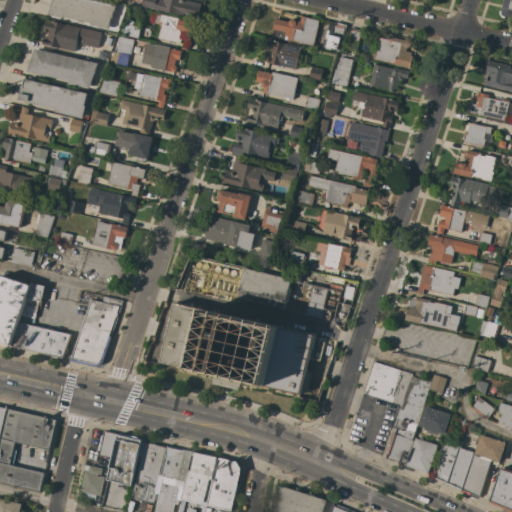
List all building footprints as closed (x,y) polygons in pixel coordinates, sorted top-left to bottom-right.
[(114,12),(112,18),(111,18),(109,29),(90,25),(91,23),(64,17),(63,18),(49,14),(50,9),(51,9),(53,0),(92,0),(116,5),(114,12)] [(183,13),(183,16),(142,6),(142,0),(185,0),(201,4),(198,17),(183,13)] [(505,17),(505,18),(504,18),(502,17),(501,16),(501,15),(500,14),(500,12),(500,11),(502,11),(504,0),(511,0),(511,17),(505,17)] [(158,38),(161,23),(159,23),(159,24),(151,22),(153,12),(179,18),(179,20),(194,23),(190,37),(188,45),(186,50),(181,49),(183,43),(184,44),(186,32),(184,31),(181,43),(158,38)] [(301,16),(308,17),(307,18),(319,20),(319,22),(321,22),(320,25),(318,25),(313,45),(302,43),(303,42),(298,42),(297,43),(284,40),(285,32),(273,30),(275,19),(288,22),(289,21),(291,20),(292,19),(294,20),(295,20),(296,21),(300,21),(301,16)] [(98,48),(81,44),(82,42),(77,41),(75,52),(42,44),(43,38),(47,39),(48,32),(44,31),(46,20),(101,33),(98,48)] [(334,24),(345,26),(342,38),(339,37),(337,50),(326,48),(329,35),(331,35),(332,34),(327,33),(329,25),(334,26),(334,24)] [(138,38),(129,36),(131,25),(140,27),(138,38)] [(349,39),(351,29),(353,29),(353,28),(360,30),(361,31),(357,49),(352,48),(351,51),(347,49),(349,40),(349,39)] [(107,36),(113,38),(110,46),(104,43),(107,36)] [(130,56),(129,56),(127,66),(109,63),(111,56),(116,57),(117,53),(116,53),(120,37),(134,40),(130,56)] [(410,69),(408,69),(408,68),(394,64),(375,59),(376,55),(373,54),(374,51),(376,52),(378,43),(376,43),(377,39),(379,40),(380,38),(390,40),(390,37),(409,41),(411,43),(410,46),(408,48),(407,48),(406,51),(412,52),(411,55),(413,56),(410,69)] [(301,47),(299,55),(302,55),(301,62),(297,61),(296,69),(267,63),(265,61),(266,58),(268,57),(270,57),(271,53),(265,52),(268,40),(301,47)] [(179,60),(176,59),(174,66),(175,66),(177,68),(176,71),(174,72),(165,70),(165,71),(151,68),(152,66),(141,63),(146,43),(156,45),(156,44),(170,48),(181,51),(179,60)] [(89,89),(68,84),(69,81),(27,71),(35,49),(98,63),(89,89)] [(347,87),(331,83),(335,69),(337,69),(341,57),(353,60),(347,87)] [(511,91),(485,85),(488,74),(485,74),(488,61),(510,66),(510,68),(511,68),(511,91)] [(366,70),(363,65),(368,62),(371,66),(366,70)] [(396,91),(370,85),(372,75),(370,75),(371,70),(373,71),(375,63),(409,71),(407,78),(403,77),(404,79),(400,81),(399,80),(396,91)] [(320,81),(309,78),(311,67),(323,69),(320,81)] [(293,99),(262,93),(263,87),(262,87),(261,86),(261,84),(261,83),(255,82),(258,70),(262,71),(263,70),(266,70),(267,71),(268,73),(272,74),(272,72),(297,78),(293,99)] [(172,79),(169,92),(165,91),(164,95),(166,95),(163,108),(157,107),(159,100),(158,100),(158,102),(154,101),(154,99),(152,99),(152,98),(147,97),(147,99),(142,98),(143,96),(139,95),(140,91),(136,90),(136,89),(134,88),(134,86),(131,85),(132,80),(126,78),(128,71),(143,75),(144,74),(159,77),(170,79),(171,78),(172,79)] [(117,97),(99,93),(104,78),(121,81),(117,97)] [(85,106),(86,106),(83,118),(56,112),(56,109),(29,103),(29,102),(19,100),(21,94),(20,94),(22,86),(23,87),(25,79),(88,94),(85,106)] [(338,102),(327,100),(329,91),(340,93),(338,102)] [(397,111),(393,110),(392,111),(390,112),(389,116),(393,117),(391,124),(389,128),(382,127),(383,122),(361,117),(363,109),(358,108),(359,101),(352,100),(354,91),(399,101),(397,111)] [(468,112),(470,103),(477,105),(478,100),(477,100),(478,92),(480,92),(480,93),(489,95),(488,97),(501,100),(502,98),(508,100),(509,101),(504,121),(468,112)] [(317,112),(304,109),(307,96),(320,99),(317,112)] [(295,119),(289,118),(286,118),(286,117),(280,116),(277,128),(247,121),(248,115),(252,116),(253,112),(253,111),(252,110),(252,109),(247,108),(250,99),(282,106),(304,111),(302,122),(295,120),(295,119)] [(122,124),(124,116),(122,115),(123,111),(120,111),(121,109),(119,109),(121,100),(166,110),(164,120),(156,119),(156,120),(153,121),(152,121),(152,122),(152,123),(151,129),(151,128),(149,136),(139,134),(140,128),(138,127),(122,124)] [(335,116),(324,113),(326,102),(338,104),(335,116)] [(50,130),(46,129),(45,131),(51,133),(48,142),(37,139),(36,140),(25,138),(25,137),(8,133),(10,123),(15,124),(15,123),(16,122),(18,122),(19,118),(19,117),(19,114),(20,113),(22,108),(29,109),(28,114),(52,120),(50,130)] [(107,126),(94,124),(95,123),(90,122),(93,110),(98,112),(109,115),(107,126)] [(325,133),(317,131),(321,118),(328,120),(325,133)] [(80,133),(69,130),(71,119),(82,122),(80,133)] [(362,142),(358,141),(356,151),(345,148),(348,135),(347,135),(348,130),(349,130),(351,121),(390,131),(387,143),(385,142),(382,157),(359,152),(361,143),(362,142)] [(469,122),(492,127),(490,134),(493,134),(490,145),(485,144),(484,146),(463,142),(464,139),(462,139),(463,136),(464,136),(466,131),(464,131),(466,123),(469,123),(469,122)] [(278,144),(275,143),(275,146),(270,145),(269,149),(270,149),(268,158),(243,152),(242,158),(231,155),(234,143),(242,145),(243,139),(241,139),(240,140),(240,141),(239,141),(238,141),(237,140),(236,139),(235,138),(236,137),(236,136),(237,135),(239,126),(241,126),(241,128),(280,137),(278,144)] [(299,139),(289,136),(292,126),(301,128),(299,139)] [(152,153),(149,153),(148,159),(147,159),(146,163),(137,161),(137,157),(128,155),(130,149),(126,148),(125,150),(120,149),(120,147),(115,146),(119,131),(133,134),(133,133),(153,138),(151,145),(154,145),(152,153)] [(48,150),(46,156),(53,158),(51,165),(45,163),(45,164),(31,160),(30,164),(14,160),(14,162),(4,160),(6,151),(2,151),(5,137),(31,143),(29,152),(32,152),(33,147),(48,150)] [(95,154),(96,147),(94,147),(95,142),(98,142),(111,145),(108,157),(95,154)] [(307,150),(309,142),(318,144),(314,157),(310,156),(307,150)] [(493,172),(494,172),(491,182),(481,179),(481,178),(473,176),(473,177),(471,177),(454,173),(456,163),(459,163),(460,162),(461,161),(462,161),(464,161),(465,162),(466,164),(467,158),(465,157),(464,155),(465,152),(467,150),(481,153),(480,155),(485,156),(485,155),(496,157),(493,172)] [(298,170),(285,167),(288,156),(289,156),(290,151),(300,154),(299,158),(301,159),(298,170)] [(372,188),(363,186),(365,179),(368,180),(370,173),(364,172),(362,180),(352,177),(353,176),(343,174),(343,175),(336,173),(337,171),(335,171),(338,157),(337,157),(337,154),(336,154),(337,151),(378,160),(372,188)] [(264,179),(260,178),(260,181),(261,182),(261,184),(264,185),(262,192),(222,183),(224,170),(232,172),(236,157),(244,159),(243,164),(266,169),(264,179)] [(54,158),(62,160),(60,167),(53,165),(54,158)] [(319,175),(307,172),(307,171),(304,170),(306,163),(309,163),(309,161),(321,164),(319,175)] [(144,179),(138,178),(137,184),(140,185),(138,197),(131,195),(133,189),(108,184),(113,162),(146,170),(144,179)] [(30,188),(26,187),(23,200),(0,194),(0,165),(7,167),(6,172),(32,178),(30,188)] [(68,179),(50,175),(52,166),(71,170),(68,179)] [(89,185),(77,182),(81,166),(93,169),(89,185)] [(294,182),(282,179),(284,168),(297,171),(294,182)] [(365,205),(350,202),(349,204),(348,203),(347,208),(339,206),(339,205),(325,202),(326,199),(324,199),(325,192),(321,191),(321,190),(308,186),(310,175),(356,186),(356,188),(369,191),(365,205)] [(492,204),(484,203),(470,200),(469,203),(461,201),(461,203),(459,202),(458,207),(450,206),(453,189),(452,188),(451,188),(451,187),(451,185),(449,185),(451,176),(489,184),(488,186),(495,187),(492,204)] [(59,191),(48,189),(50,177),(62,180),(59,191)] [(134,211),(128,209),(127,213),(131,214),(128,226),(122,224),(123,219),(98,213),(99,212),(86,209),(91,187),(100,189),(99,189),(137,198),(134,211)] [(245,220),(234,217),(234,216),(217,212),(219,200),(217,200),(218,198),(217,197),(218,192),(219,192),(219,190),(239,194),(239,193),(251,196),(245,220)] [(312,205),(297,202),(300,191),(314,194),(312,205)] [(19,228),(0,223),(0,205),(5,207),(7,200),(25,204),(19,228)] [(71,200),(82,203),(80,214),(68,211),(71,200)] [(511,220),(496,216),(498,204),(511,207),(511,220)] [(487,225),(487,224),(486,228),(464,223),(462,232),(451,229),(451,230),(444,228),(443,235),(436,233),(439,221),(444,222),(445,217),(439,216),(442,205),(450,207),(450,208),(466,211),(489,216),(487,225)] [(280,223),(277,234),(270,232),(270,229),(261,226),(266,207),(282,211),(281,215),(282,215),(280,223)] [(358,229),(355,228),(355,229),(354,230),(353,230),(352,230),(351,234),(353,235),(350,246),(349,246),(350,241),(337,238),(338,237),(323,234),(323,233),(316,231),(319,219),(324,220),(327,210),(361,218),(358,229)] [(47,237),(35,235),(40,213),(54,216),(47,237)] [(251,251),(237,248),(237,247),(226,245),(224,244),(224,243),(204,239),(209,216),(250,225),(249,233),(255,234),(251,251)] [(304,235),(284,231),(287,220),(306,224),(304,235)] [(125,238),(123,237),(121,249),(118,248),(117,249),(115,250),(102,247),(92,244),(97,221),(104,222),(104,223),(110,224),(110,223),(128,227),(125,238)] [(489,244),(477,241),(479,231),(492,234),(489,244)] [(70,245),(59,242),(61,232),(73,235),(70,245)] [(476,256),(454,251),(451,264),(436,261),(435,265),(428,264),(432,246),(427,245),(430,234),(478,246),(476,256)] [(271,259),(258,256),(262,239),(275,242),(271,259)] [(286,250),(280,248),(282,241),(288,243),(286,250)] [(349,265),(344,264),(344,265),(345,267),(344,269),(343,271),(330,268),(330,269),(323,268),(323,266),(318,265),(321,252),(316,251),(319,241),(352,248),(349,265)] [(31,267),(11,262),(14,248),(34,252),(31,267)] [(301,266),(289,263),(292,251),(304,254),(301,266)] [(496,278),(494,277),(493,279),(480,276),(469,273),(471,261),(498,267),(496,278)] [(458,289),(454,288),(453,296),(424,289),(422,294),(417,293),(424,265),(454,272),(453,277),(461,278),(458,289)] [(511,279),(502,276),(505,266),(511,267),(511,279)] [(284,309),(237,298),(244,268),(291,279),(284,309)] [(489,304),(492,294),(494,288),(497,278),(507,281),(504,292),(502,291),(500,295),(503,296),(499,307),(489,304)] [(309,300),(312,285),(328,288),(325,303),(324,308),(331,310),(329,320),(306,315),(309,300)] [(351,300),(343,298),(346,286),(354,288),(351,300)] [(487,308),(475,305),(478,293),(489,296),(487,308)] [(103,302),(104,297),(123,301),(121,307),(104,361),(103,362),(102,363),(101,365),(99,366),(97,366),(71,360),(71,359),(91,300),(103,302)] [(442,328),(421,323),(421,324),(405,320),(408,309),(410,310),(411,306),(415,307),(416,304),(414,301),(415,299),(417,297),(431,301),(430,302),(434,303),(435,302),(447,305),(442,328)] [(241,381),(239,390),(213,384),(215,375),(161,362),(175,303),(315,335),(307,372),(311,373),(306,394),(302,393),(302,395),(241,381)] [(475,316),(463,313),(465,304),(477,307),(475,316)] [(491,317),(485,315),(488,307),(494,309),(491,317)] [(484,310),(482,318),(476,317),(478,309),(484,310)] [(501,325),(499,325),(495,340),(479,335),(483,321),(487,322),(487,321),(494,323),(496,315),(503,318),(501,325)] [(71,334),(62,358),(11,346),(19,322),(71,334)] [(488,372),(471,367),(474,356),(491,361),(488,372)] [(405,464),(386,458),(387,454),(387,455),(394,434),(395,434),(396,428),(392,427),(399,406),(366,395),(367,392),(365,392),(375,362),(412,374),(411,377),(431,383),(430,386),(412,440),(414,441),(405,464)] [(434,374),(447,378),(442,393),(431,389),(431,387),(430,386),(431,383),(434,374)] [(484,395),(472,391),(476,379),(488,383),(484,395)] [(494,410),(488,419),(487,418),(487,419),(479,413),(478,414),(472,408),(472,407),(479,397),(494,408),(494,410)] [(511,429),(509,428),(509,427),(500,424),(503,414),(499,413),(500,411),(500,408),(501,405),(502,403),(511,405),(511,429)] [(0,442),(0,407),(8,409),(0,442)] [(444,434),(439,432),(439,434),(424,430),(425,427),(419,426),(426,407),(451,415),(444,434)] [(0,442),(8,409),(57,420),(50,450),(15,442),(10,465),(44,473),(40,492),(0,483),(0,442)] [(99,455),(104,431),(118,434),(118,435),(113,458),(99,455)] [(118,435),(142,440),(131,486),(108,480),(113,459),(113,458),(118,435)] [(473,455),(480,457),(481,456),(475,454),(481,435),(506,443),(500,462),(499,462),(498,466),(489,463),(479,497),(462,490),(473,455)] [(414,441),(415,441),(416,438),(438,445),(429,473),(405,465),(405,464),(414,441)] [(153,503),(132,498),(141,459),(139,459),(143,441),(166,447),(166,449),(153,503)] [(433,477),(444,443),(458,447),(447,483),(433,477)] [(169,447),(184,451),(177,484),(179,484),(180,484),(182,487),(181,488),(178,504),(174,504),(172,511),(155,511),(162,481),(161,481),(168,449),(169,447)] [(458,447),(473,452),(472,455),(473,455),(462,490),(447,483),(458,447)] [(209,480),(204,504),(183,499),(194,452),(218,458),(213,480),(209,480)] [(218,458),(237,462),(241,467),(232,511),(208,506),(214,480),(213,480),(218,458)] [(105,477),(100,496),(96,495),(95,500),(83,498),(85,492),(80,491),(85,470),(87,465),(103,469),(101,475),(96,474),(96,475),(105,477)] [(511,510),(490,501),(500,468),(511,471),(511,510)] [(322,511),(275,511),(272,511),(280,487),(283,488),(283,487),(326,500),(322,511)] [(20,511),(0,511),(0,499),(22,504),(20,511)]
